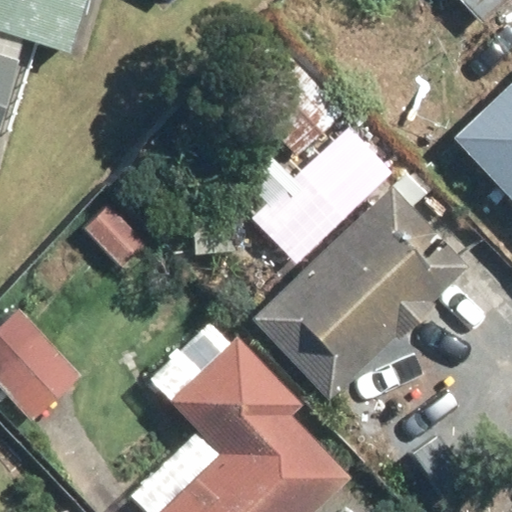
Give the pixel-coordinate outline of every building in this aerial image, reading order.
[(77,0),(0,0),(0,34),(59,55),(77,0)] [(462,0),(477,16),(495,0),(462,0)] [(341,114),(261,29),(211,77),(291,162),(341,114)] [(0,126),(18,74),(0,67),(0,126)] [(511,95),(459,147),(511,200),(511,95)] [(287,240),(252,198),(184,200),(186,255),(287,252),(287,240)] [(386,198),(258,319),(326,391),(454,269),(386,198)] [(142,241),(101,206),(77,234),(118,270),(142,241)] [(13,314),(0,326),(0,385),(27,413),(70,371),(13,314)] [(212,440),(142,502),(150,511),(298,511),(355,462),(234,327),(165,388),(212,440)]
